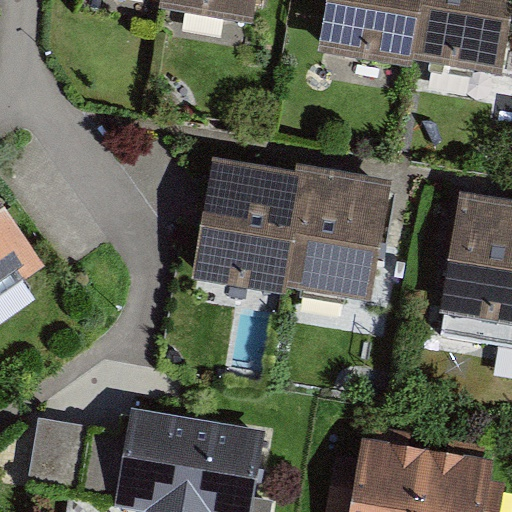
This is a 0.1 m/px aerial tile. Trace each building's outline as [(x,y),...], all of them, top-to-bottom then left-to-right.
[(130,0),(170,7),(168,19),(260,35),(266,0),(130,0)] [(414,0),(330,0),(318,65),(414,82),(415,73),(423,29),(410,27),(414,0)] [(415,73),(503,89),(511,35),(511,0),(414,0),(410,27),(423,29),(415,73)] [(213,170),(193,292),(287,308),(288,300),(296,254),(285,252),(296,184),(213,170)] [(296,184),(285,252),(296,254),(288,300),(373,314),(394,193),(298,177),(296,184)] [(440,319),(446,320),(443,337),(511,348),(511,206),(461,198),(440,319)] [(0,212),(0,314),(48,281),(0,212)] [(117,511),(121,511),(272,511),(274,504),(255,501),(266,435),(134,413),(130,436),(118,506),(117,511)] [(130,436),(40,421),(28,490),(118,506),(130,436)] [(419,511),(429,455),(364,444),(352,511),(419,511)] [(429,455),(419,511),(486,511),(495,466),(429,455)]
